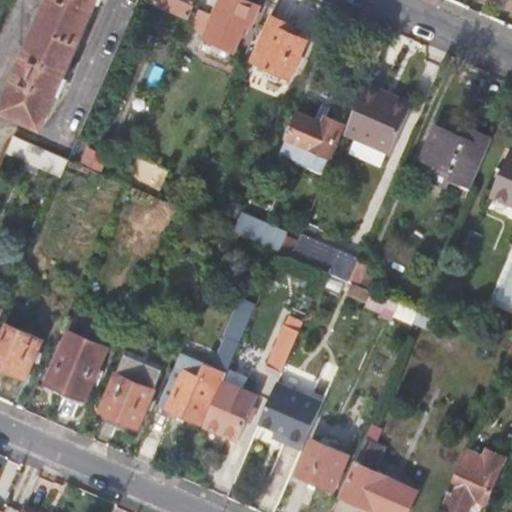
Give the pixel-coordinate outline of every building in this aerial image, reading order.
[(49,0),(3,109),(43,127),(59,90),(64,92),(70,78),(65,76),(97,0),(49,0)] [(157,0),(191,15),(197,0),(157,0)] [(205,0),(193,29),(206,35),(206,36),(208,37),(203,48),(231,60),(248,23),(254,24),(263,3),(254,0),(205,0)] [(274,14),(255,58),(293,75),(309,37),(291,29),(293,23),(274,14)] [(357,65),(372,72),(383,47),(368,41),(357,65)] [(387,87),(369,79),(350,123),(348,127),(393,147),(412,104),(385,92),(387,87)] [(284,152),(329,172),(348,127),(350,123),(326,113),(323,120),(301,111),(284,152)] [(454,163),(478,174),(494,136),(465,123),(461,132),(440,123),(421,166),(447,177),(454,163)] [(72,156),(16,132),(10,146),(23,152),(66,170),(72,156)] [(91,144),(84,161),(102,169),(109,152),(91,144)] [(511,150),(493,193),(511,200),(511,150)] [(146,170),(134,165),(127,180),(139,186),(146,170)] [(252,227),(287,242),(293,226),(259,211),(252,227)] [(306,235),(297,255),(328,268),(351,278),(362,253),(346,247),(344,252),(306,235)] [(267,258),(273,244),(259,238),(253,252),(267,258)] [(193,256),(219,268),(226,251),(211,245),(208,251),(197,246),(193,256)] [(392,266),(362,253),(351,278),(373,288),(419,308),(427,292),(420,288),(428,270),(396,256),(392,266)] [(348,292),(368,300),(373,288),(354,280),(348,292)] [(395,314),(414,322),(414,320),(419,308),(373,288),(368,300),(366,303),(394,316),(395,314)] [(200,374),(177,363),(160,402),(202,420),(224,369),(229,371),(242,342),(257,304),(242,297),(226,335),(212,364),(206,362),(200,374)] [(433,328),(438,316),(419,308),(414,320),(433,328)] [(291,314),(286,324),(301,330),(305,320),(291,314)] [(9,321),(0,341),(0,362),(29,374),(45,337),(9,321)] [(269,363),(283,370),(301,330),(286,324),(269,363)] [(71,329),(48,381),(86,398),(110,346),(71,329)] [(127,352),(102,408),(139,424),(164,369),(127,352)] [(266,369),(281,375),(283,370),(269,363),(266,369)] [(260,394),(225,378),(206,424),(240,439),(248,420),(255,405),(260,394)] [(304,448),(324,400),(279,380),(279,381),(261,421),(278,429),(288,433),(286,440),(304,448)] [(370,397),(380,401),(385,389),(375,384),(370,397)] [(261,407),(255,405),(248,420),(254,423),(261,407)] [(382,426),(371,421),(341,491),(387,511),(410,511),(421,487),(378,467),(387,446),(376,441),(382,426)] [(288,433),(278,429),(275,435),(286,440),(288,433)] [(315,436),(299,471),(336,488),(352,453),(315,436)] [(486,453),(468,446),(444,503),(464,511),(469,511),(476,497),(488,501),(509,452),(490,444),(486,453)]
